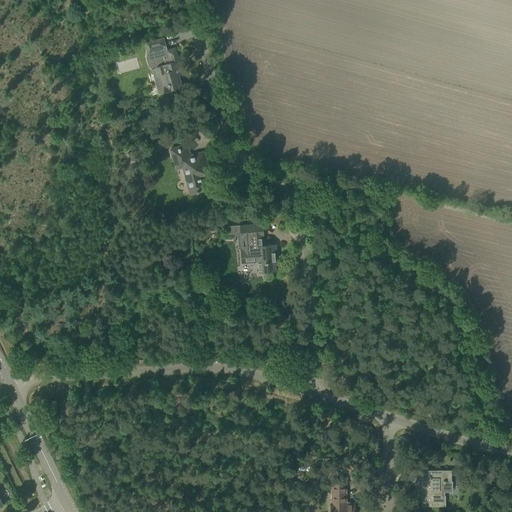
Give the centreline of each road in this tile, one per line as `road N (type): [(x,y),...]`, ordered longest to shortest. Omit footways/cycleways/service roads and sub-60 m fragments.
road 1 (unclassified): [(310,392),(303,220),(293,196),(231,140),(189,0)]
road 2 (unclassified): [(310,392),(222,370),(8,385)]
road 3 (tertiary): [(67,504),(8,385)]
road 4 (unclassified): [(511,449),(389,420)]
